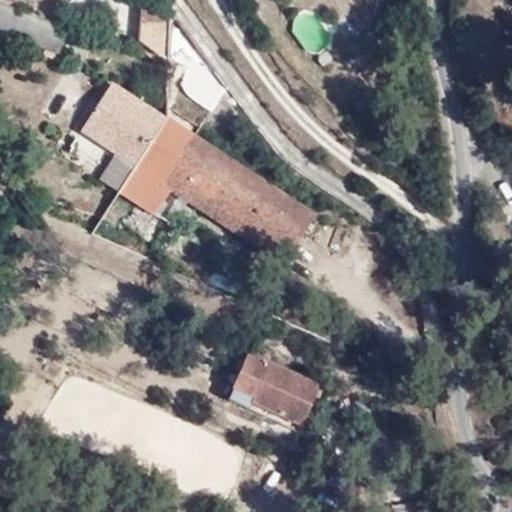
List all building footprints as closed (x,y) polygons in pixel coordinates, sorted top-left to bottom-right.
[(0,30),(55,49),(63,25),(0,4),(0,30)] [(164,46),(167,6),(137,4),(134,44),(164,46)] [(307,10),(287,25),(308,53),(328,38),(307,10)] [(307,216),(107,83),(58,156),(148,218),(166,190),(276,263),(307,216)] [(287,422),(304,382),(234,350),(215,389),(287,422)] [(223,502),(247,452),(162,411),(138,461),(223,502)]
